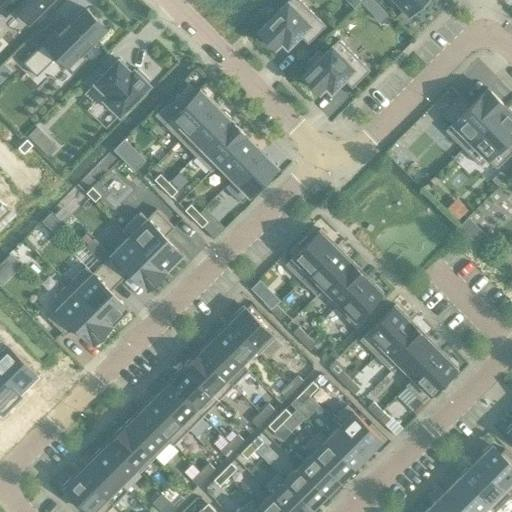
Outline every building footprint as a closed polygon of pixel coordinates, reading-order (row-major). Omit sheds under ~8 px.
[(51,0),(0,0),(0,10),(5,16),(13,8),(28,24),(51,0)] [(307,44),(325,26),(299,0),(288,0),(257,31),(258,32),(257,34),(272,48),(273,47),(274,49),(280,44),(284,48),(285,47),(287,48),(299,36),(307,44)] [(386,0),(394,7),(397,5),(409,16),(425,0),(386,0)] [(55,30),(22,62),(36,76),(56,56),(72,73),(86,59),(82,54),(106,30),(86,9),(85,9),(70,24),(67,22),(57,32),(55,30)] [(369,70),(338,39),(322,54),(318,50),(306,62),(310,66),(300,76),(318,94),(325,87),(331,93),(343,80),(351,88),(369,70)] [(103,99),(118,114),(131,101),(132,101),(140,93),(140,92),(148,84),(146,82),(148,80),(138,69),(135,71),(133,69),(130,72),(117,59),(93,82),(107,95),(103,99)] [(12,73),(3,64),(0,67),(0,83),(1,84),(12,73)] [(187,84),(158,113),(167,121),(164,124),(180,140),(215,105),(199,89),(196,92),(187,84)] [(462,148),(505,105),(487,86),(468,104),(460,96),(442,114),(451,123),(444,130),(462,148)] [(215,105),(180,140),(195,155),(195,156),(231,120),(230,119),(230,120),(229,119),(230,118),(224,111),(223,113),(215,105)] [(511,111),(505,105),(462,148),(480,166),(487,159),(496,168),(511,152),(511,148),(506,142),(511,135),(511,111)] [(231,120),(195,156),(210,171),(211,171),(218,165),(246,136),(246,135),(231,120)] [(45,136),(36,127),(27,136),(35,145),(45,136)] [(246,136),(218,165),(232,179),(261,151),(246,136)] [(26,140),(18,149),(23,155),(32,146),(26,140)] [(132,147),(121,158),(134,171),(145,160),(132,147)] [(261,151),(232,179),(248,195),(277,167),(261,151)] [(162,188),(168,182),(160,174),(154,179),(162,188)] [(168,182),(162,188),(171,197),(177,191),(168,182)] [(0,200),(0,219),(10,210),(0,200)] [(193,219),(199,213),(190,204),(184,210),(193,219)] [(129,236),(164,271),(166,269),(168,270),(180,258),(179,257),(181,254),(164,237),(174,227),(156,209),(146,218),(139,211),(121,230),(128,237),(129,236)] [(199,213),(193,219),(201,227),(207,222),(199,213)] [(300,249),(284,264),(300,280),(301,281),(308,275),(307,274),(334,247),(327,241),(329,239),(319,229),(310,238),(306,235),(296,245),(300,249)] [(101,263),(119,281),(129,271),(146,289),(149,286),(151,287),(163,275),(161,274),(164,271),(129,236),(128,237),(101,263)] [(308,275),(301,281),(316,296),(319,292),(322,289),(350,261),(342,252),(340,254),(334,247),(307,274),(308,275)] [(322,289),(319,292),(335,308),(365,278),(358,272),(360,271),(350,261),(322,289)] [(67,283),(110,326),(127,308),(110,291),(119,281),(101,263),(92,272),(85,265),(67,283)] [(365,278),(335,308),(351,324),(355,328),(375,308),(371,304),(382,293),(373,284),(371,285),(365,278)] [(110,326),(67,283),(50,301),(56,308),(47,317),(65,335),(75,326),(92,343),(95,340),(96,342),(109,329),(107,328),(110,326)] [(268,296),(262,302),(270,310),(276,305),(268,296)] [(394,304),(359,339),(375,355),(409,321),(402,315),(403,314),(394,304)] [(235,315),(228,323),(255,350),(255,351),(257,354),(274,337),(242,305),(234,314),(235,315)] [(276,305),(270,310),(279,319),(284,313),(276,305)] [(409,321),(375,355),(391,371),(392,371),(398,365),(397,364),(426,336),(416,327),(415,328),(409,321)] [(228,323),(213,337),(241,365),(255,351),(255,350),(228,323)] [(298,327),(292,332),(301,341),(307,335),(298,327)] [(307,335),(301,341),(309,349),(315,344),(307,335)] [(426,336),(397,364),(398,365),(411,378),(412,380),(439,353),(433,346),(434,345),(426,336)] [(213,337),(199,351),(226,379),(227,378),(234,385),(247,371),(241,365),(213,337)] [(6,344),(0,349),(0,373),(19,393),(37,375),(6,344)] [(191,356),(182,365),(217,401),(234,385),(227,378),(226,379),(199,351),(193,357),(191,356)] [(412,380),(406,386),(422,402),(439,386),(442,389),(452,379),(449,376),(457,368),(447,358),(446,359),(439,353),(412,380)] [(175,375),(168,382),(202,416),(217,401),(182,365),(173,374),(175,375)] [(343,371),(337,377),(345,385),(351,379),(343,371)] [(0,373),(0,407),(2,409),(19,393),(0,373)] [(297,375),(288,383),(294,389),(302,381),(297,375)] [(351,379),(345,385),(354,394),(359,388),(351,379)] [(312,381),(303,390),(309,396),(318,387),(312,381)] [(168,382),(154,396),(188,430),(202,416),(168,382)] [(288,383),(280,392),(285,397),(294,389),(288,383)] [(303,390),(295,398),(301,404),(309,396),(303,390)] [(154,396),(139,411),(170,441),(169,442),(172,446),(188,430),(154,396)] [(373,402),(367,407),(376,416),(381,410),(373,402)] [(267,404),(259,412),(265,418),(273,409),(267,404)] [(346,404),(332,418),(338,425),(367,454),(381,440),(346,404)] [(285,408),(276,417),(282,423),(290,414),(285,408)] [(381,410),(376,416),(384,424),(390,419),(381,410)] [(131,416),(123,425),(155,457),(169,442),(170,441),(139,411),(133,417),(131,416)] [(259,412),(251,420),(256,426),(265,418),(259,412)] [(276,417),(268,426),(273,431),(282,423),(276,417)] [(115,435),(109,441),(136,469),(136,470),(138,473),(155,457),(123,425),(114,433),(115,435)] [(338,425),(324,438),(354,467),(367,454),(338,425)] [(318,432),(305,446),(311,452),(340,481),(354,467),(324,438),(318,432)] [(237,434),(228,443),(234,448),(243,440),(237,434)] [(257,436),(249,444),(255,450),(263,441),(257,436)] [(101,446),(92,455),(93,456),(121,484),(136,470),(136,469),(109,441),(102,448),(101,446)] [(228,443),(220,451),(226,457),(234,448),(228,443)] [(249,444),(240,453),(246,458),(255,450),(249,444)] [(483,453),(475,461),(510,496),(511,494),(511,465),(511,464),(511,457),(504,449),(500,453),(491,445),(489,447),(488,446),(482,452),(483,453)] [(311,452),(297,465),(326,495),(340,481),(311,452)] [(93,456),(79,471),(107,499),(108,497),(121,484),(93,456)] [(460,476),(495,511),(510,496),(475,461),(467,469),(466,467),(460,473),(461,475),(460,476)] [(208,463),(199,471),(205,477),(214,469),(208,463)] [(230,463),(222,471),(227,477),(236,468),(230,463)] [(297,465),(284,479),(313,508),(326,495),(297,465)] [(71,476),(61,486),(71,496),(68,500),(79,510),(82,507),(86,511),(105,511),(111,506),(114,504),(108,497),(107,499),(79,471),(72,477),(71,476)] [(199,471),(191,480),(197,486),(205,477),(199,471)] [(222,471),(213,480),(219,486),(227,477),(222,471)] [(278,473),(264,486),(270,493),(289,511),(308,511),(313,508),(284,479),(278,473)] [(445,491),(465,511),(494,511),(495,511),(460,476),(445,491)] [(465,511),(445,491),(429,507),(434,511),(465,511)] [(178,493),(169,502),(175,507),(183,499),(178,493)] [(289,511),(270,493),(257,506),(262,511),(289,511)] [(250,500),(238,511),(262,511),(257,506),(250,500)] [(169,502),(161,510),(162,511),(170,511),(175,507),(169,502)] [(207,503),(201,509),(204,511),(215,511),(216,511),(207,503)]
